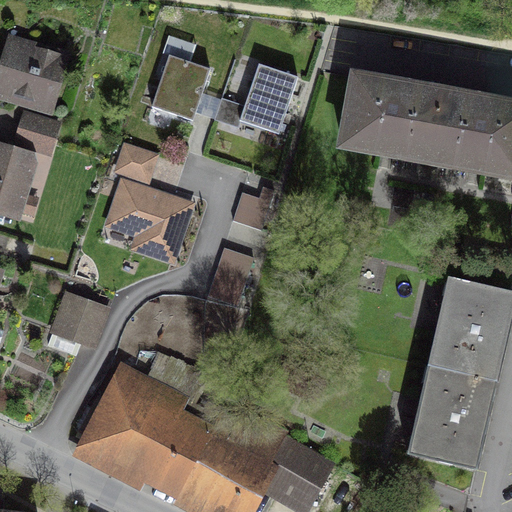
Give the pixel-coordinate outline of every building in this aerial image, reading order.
[(64,59),(6,41),(0,60),(0,95),(48,110),(64,59)] [(206,76),(164,62),(147,112),(190,126),(206,76)] [(292,84),(254,71),(235,127),(273,140),(292,84)] [(433,157),(444,94),(356,79),(345,142),(433,157)] [(511,105),(444,94),(433,157),(511,170),(511,105)] [(20,129),(53,139),(58,125),(24,114),(20,129)] [(53,139),(20,129),(16,143),(49,154),(53,139)] [(31,161),(0,151),(0,223),(14,227),(31,161)] [(157,162),(122,151),(114,178),(148,190),(157,162)] [(193,210),(121,186),(105,233),(134,242),(129,256),(172,271),(193,210)] [(260,198),(240,192),(231,221),(261,231),(274,191),(263,188),(260,198)] [(215,276),(244,286),(253,257),(224,248),(215,276)] [(244,286),(215,276),(207,300),(236,309),(244,286)] [(430,366),(495,381),(511,303),(511,291),(450,278),(430,366)] [(110,314),(65,298),(51,338),(95,354),(110,314)] [(495,381),(430,366),(411,452),(475,466),(495,381)] [(180,493),(212,433),(180,415),(186,403),(119,367),(75,449),(103,464),(109,454),(144,474),(180,493)] [(248,511),(261,488),(288,437),(227,405),(212,433),(180,493),(214,511),(248,511)] [(288,437),(261,488),(307,511),(334,462),(288,437)]
